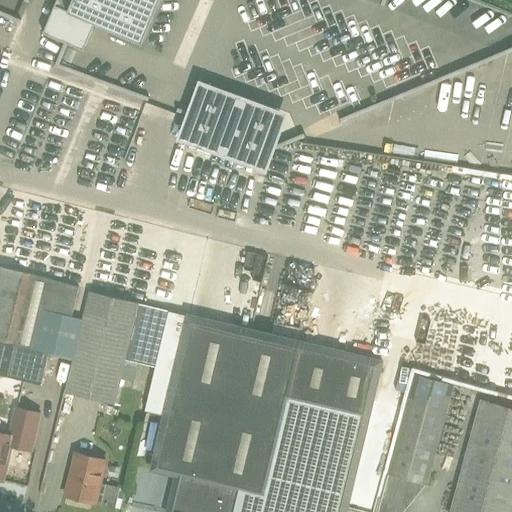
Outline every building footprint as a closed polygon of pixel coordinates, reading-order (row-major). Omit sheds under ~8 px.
[(142,45),(161,0),(56,0),(43,33),(84,50),(95,25),(142,45)] [(284,262),(277,327),(299,330),(307,265),(284,262)] [(72,316),(79,286),(0,267),(0,377),(40,387),(48,355),(34,351),(44,309),(72,316)] [(124,363),(125,360),(156,367),(169,311),(89,293),(66,390),(115,402),(120,378),(124,363)] [(164,416),(151,470),(176,476),(167,511),(239,511),(244,492),(267,497),(290,401),(292,401),(306,343),(188,315),(164,416)] [(244,492),(239,511),(346,511),(382,361),(306,343),(292,401),(290,401),(267,497),(244,492)] [(120,378),(133,382),(137,367),(124,363),(120,378)] [(415,375),(388,472),(427,483),(453,386),(415,375)] [(450,511),(511,511),(511,409),(481,401),(450,511)] [(0,479),(4,481),(12,446),(31,450),(40,413),(16,408),(10,435),(0,432),(0,479)] [(66,496),(95,503),(106,460),(76,453),(66,496)]
